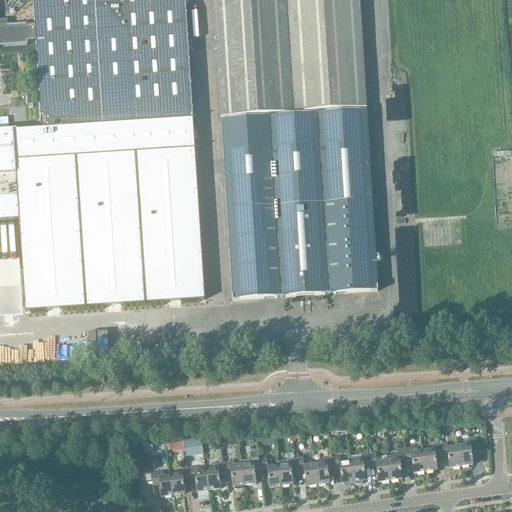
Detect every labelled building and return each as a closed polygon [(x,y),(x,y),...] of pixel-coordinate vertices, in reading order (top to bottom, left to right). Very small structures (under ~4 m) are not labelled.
[(33,0),(42,129),(0,131),(0,220),(19,220),(25,312),(204,300),(184,0),(33,0)] [(214,0),(222,118),(293,113),(366,109),(359,0),(214,0)] [(0,47),(27,45),(27,43),(27,42),(28,42),(28,41),(36,41),(35,25),(26,25),(26,24),(8,25),(8,20),(0,20),(0,47)] [(222,121),(233,302),(377,293),(377,288),(379,288),(378,282),(377,282),(366,112),(222,121)] [(464,447),(458,447),(461,468),(472,466),(471,453),(477,453),(475,440),(468,441),(463,442),(464,447)] [(142,444),(142,453),(151,453),(151,443),(142,444)] [(446,444),(439,445),(441,458),(448,457),(449,469),(461,468),(458,447),(447,449),(446,444)] [(433,451),(422,453),(425,473),(436,471),(434,458),(441,458),(439,445),(432,446),(433,451)] [(404,450),(405,462),(412,461),(414,474),(425,473),(422,453),(417,453),(417,448),(404,450)] [(350,457),(350,463),(353,485),(356,484),(357,485),(362,485),(363,483),(363,482),(365,481),(363,468),(369,467),(368,455),(367,450),(360,451),(361,455),(350,457)] [(398,455),(386,457),(387,462),(390,482),(401,480),(399,463),(405,462),(404,450),(397,451),(398,455)] [(134,453),(136,466),(144,465),(142,452),(134,453)] [(375,454),(368,455),(369,467),(375,467),(378,483),(390,482),(387,462),(386,457),(375,458),(375,454)] [(270,489),(281,487),(278,468),(272,469),(271,460),(266,461),(265,458),(258,459),(260,471),(267,470),(270,489)] [(344,486),(345,487),(351,486),(352,485),(353,485),(350,463),(339,465),(338,458),(331,459),(333,471),(339,470),(341,485),(343,484),(344,486)] [(258,459),(240,462),(241,467),(244,487),(255,485),(254,472),(260,471),(258,459)] [(302,459),(295,460),(297,472),(303,471),(306,488),(317,486),(314,466),(308,467),(307,461),(302,462),(302,459)] [(320,465),(314,466),(317,486),(328,485),(327,472),(333,471),(331,459),(319,461),(320,465)] [(297,472),(295,460),(288,461),(277,463),(278,468),(281,487),(292,486),(290,473),(297,472)] [(229,464),(222,465),(224,476),(231,475),(232,488),(234,488),(235,490),(236,491),(242,490),(243,489),(242,487),(244,487),(241,467),(235,468),(234,462),(229,462),(229,464)] [(212,471),(205,472),(208,492),(220,490),(218,477),(224,476),(222,465),(216,466),(215,464),(211,465),(212,471)] [(199,468),(186,470),(188,481),(195,480),(197,494),(208,492),(205,472),(200,473),(199,468)] [(180,476),(169,477),(172,497),(184,495),(182,482),(188,481),(186,470),(180,471),(180,476)] [(172,497),(169,477),(158,479),(158,474),(151,475),(153,486),(159,486),(161,498),(172,497)]
